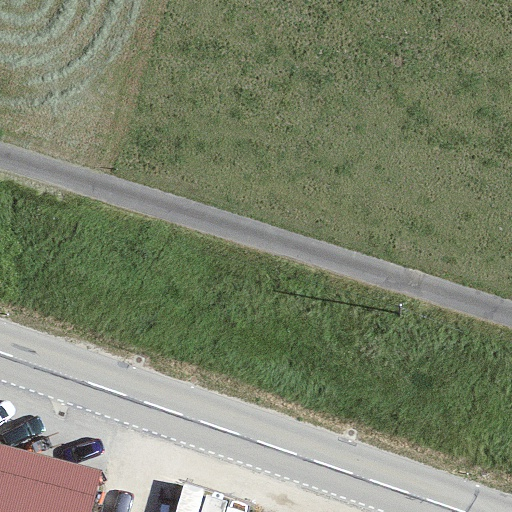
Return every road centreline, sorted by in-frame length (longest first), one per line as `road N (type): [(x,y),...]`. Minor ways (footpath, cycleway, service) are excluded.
road 1 (track): [(0,154),(511,314)]
road 2 (secondary): [(458,511),(0,353)]
